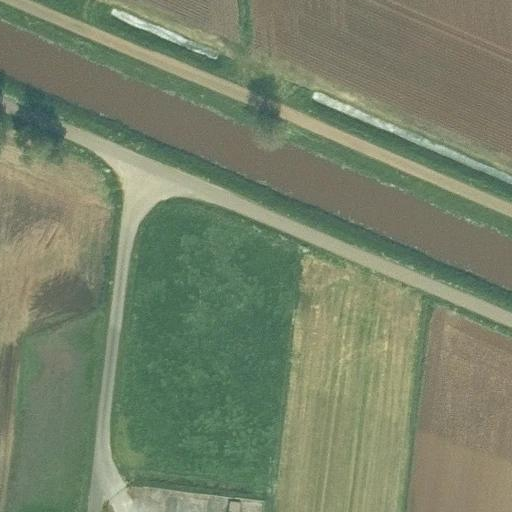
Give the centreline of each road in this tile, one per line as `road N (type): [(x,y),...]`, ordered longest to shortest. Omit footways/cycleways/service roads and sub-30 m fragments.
road 1 (unclassified): [(511,208),(14,0)]
road 2 (track): [(135,161),(94,511)]
